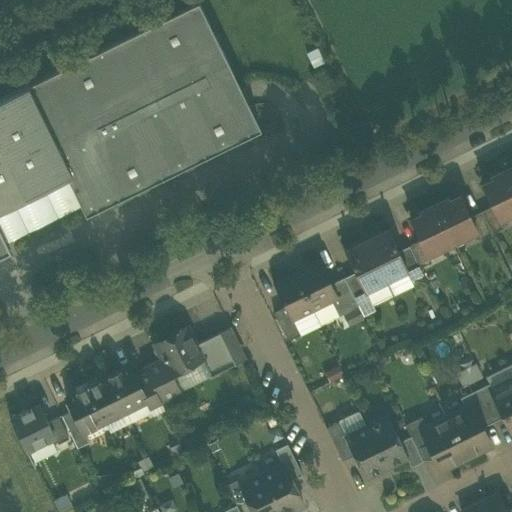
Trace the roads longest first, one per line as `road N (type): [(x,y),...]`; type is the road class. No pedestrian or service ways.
road 1 (residential): [(511,106),(223,247)]
road 2 (residential): [(348,511),(223,247)]
road 3 (residential): [(223,247),(0,357)]
